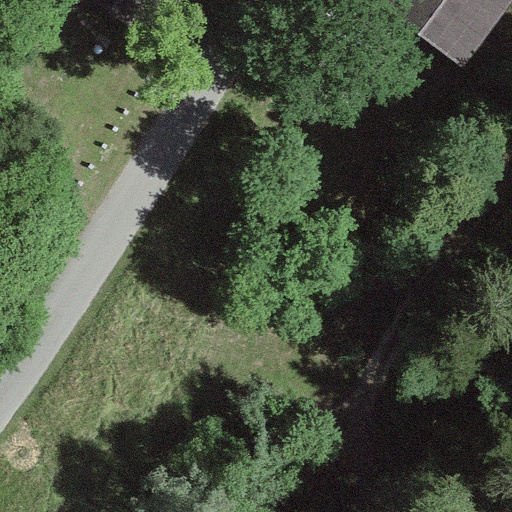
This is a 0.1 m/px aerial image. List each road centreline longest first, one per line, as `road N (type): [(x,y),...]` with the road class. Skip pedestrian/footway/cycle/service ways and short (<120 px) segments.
road 1 (unclassified): [(259,0),(0,401)]
road 2 (track): [(374,511),(366,443),(376,391),(511,166)]
